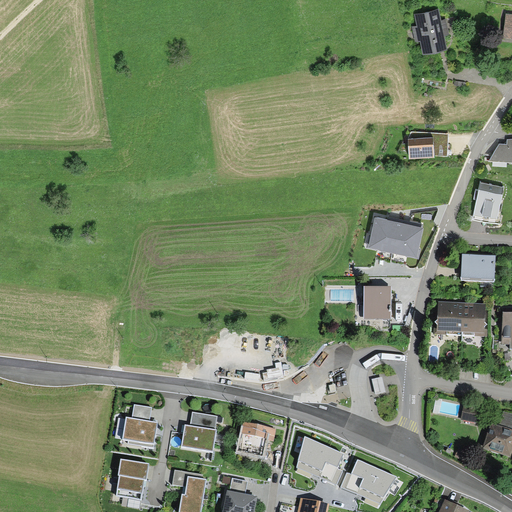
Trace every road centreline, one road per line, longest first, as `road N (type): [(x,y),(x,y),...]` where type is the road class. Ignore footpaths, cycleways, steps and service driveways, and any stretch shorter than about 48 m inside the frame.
road 1 (secondary): [(403,446),(232,394),(0,364)]
road 2 (track): [(113,377),(129,214)]
road 3 (residential): [(414,376),(417,313),(439,236)]
road 4 (secondary): [(511,509),(403,446)]
road 5 (residential): [(439,236),(488,127)]
